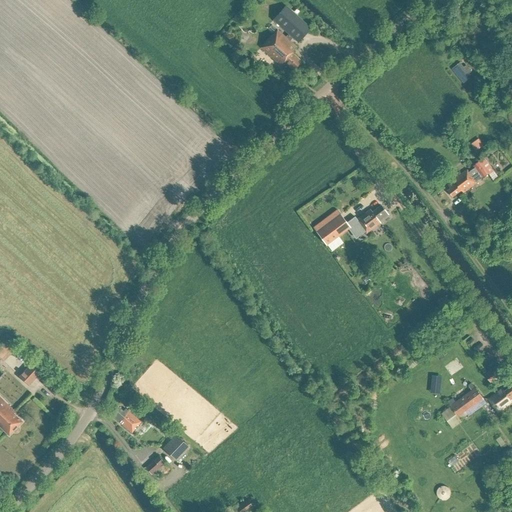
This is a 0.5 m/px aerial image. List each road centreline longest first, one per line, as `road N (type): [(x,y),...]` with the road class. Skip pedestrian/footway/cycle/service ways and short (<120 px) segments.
road 1 (unclassified): [(5,511),(81,425),(118,327),(188,217),(257,146),(432,0)]
road 2 (track): [(334,98),(364,156),(511,355)]
road 3 (track): [(324,88),(412,179),(511,313)]
road 4 (track): [(91,405),(172,511)]
